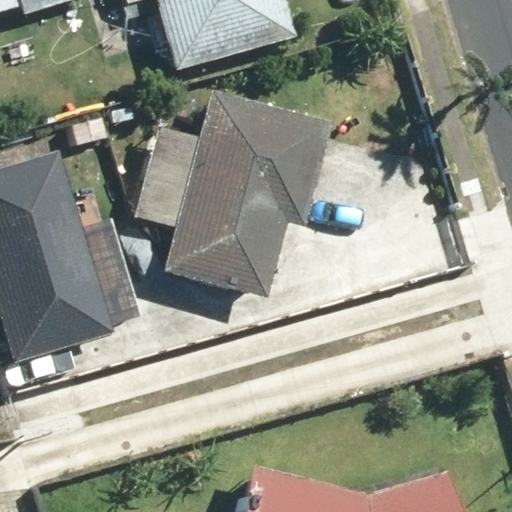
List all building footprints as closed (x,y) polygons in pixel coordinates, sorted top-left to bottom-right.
[(0,0),(0,10),(11,7),(14,19),(76,0),(0,0)] [(145,0),(165,70),(288,36),(277,0),(145,0)] [(195,139),(151,127),(117,258),(155,268),(153,277),(256,304),(275,230),(294,235),(322,127),(206,96),(195,139)] [(51,154),(0,168),(0,341),(7,364),(104,336),(51,154)] [(352,499),(245,473),(234,511),(445,511),(436,475),(352,499)]
